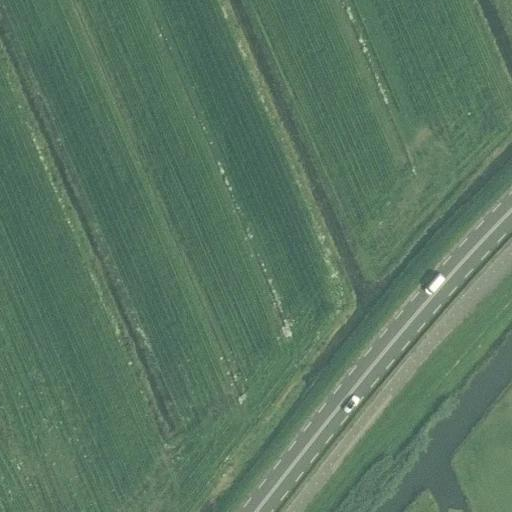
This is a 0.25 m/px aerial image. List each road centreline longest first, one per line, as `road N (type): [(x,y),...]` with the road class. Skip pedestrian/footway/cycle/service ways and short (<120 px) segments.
road 1 (primary): [(254,511),(409,318),(511,210)]
road 2 (unclassified): [(295,511),(511,256)]
